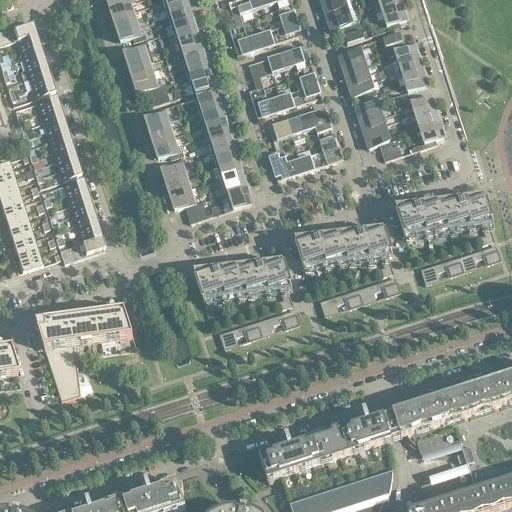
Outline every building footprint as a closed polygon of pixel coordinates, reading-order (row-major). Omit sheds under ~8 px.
[(131,7),(129,0),(123,0),(120,1),(108,5),(109,8),(109,9),(110,13),(131,7)] [(187,4),(186,0),(169,0),(163,2),(166,10),(187,4)] [(241,18),(252,14),(253,14),(248,0),(229,6),(229,7),(237,30),(244,28),(241,18)] [(265,10),(262,0),(248,0),(253,14),(265,10)] [(278,6),(276,0),(262,0),(265,10),(276,7),(278,6)] [(294,15),(288,0),(276,0),(278,6),(276,7),(280,19),(294,15)] [(345,4),(343,0),(328,0),(321,2),(324,10),(345,4)] [(403,7),(400,0),(396,0),(379,6),(382,14),(403,7)] [(190,12),(187,4),(166,10),(169,19),(190,12)] [(348,12),(345,4),(324,10),(326,18),(348,12)] [(134,15),(131,7),(110,13),(113,21),(134,15)] [(405,15),(403,7),(382,14),(384,22),(405,15)] [(193,21),(190,12),(169,19),(172,28),(193,21)] [(350,20),(348,12),(326,18),(329,26),(350,20)] [(137,23),(134,15),(113,21),(115,29),(137,23)] [(298,27),(294,15),(280,19),(283,29),(284,32),(298,27)] [(408,24),(405,15),(384,22),(387,30),(408,24)] [(353,28),(353,27),(350,20),(329,26),(332,35),(342,31),(353,28)] [(196,29),(193,21),(172,28),(174,36),(196,29)] [(139,31),(137,23),(115,29),(118,37),(139,31)] [(16,42),(34,36),(36,36),(33,27),(31,27),(30,25),(0,34),(0,49),(17,44),(16,42)] [(365,42),(360,25),(359,25),(353,27),(353,28),(342,31),(345,39),(347,47),(365,42)] [(302,39),(298,27),(284,32),(283,29),(270,33),(275,48),(301,39),(301,40),(302,39)] [(250,56),(245,42),(248,41),(244,28),(237,30),(230,32),(229,32),(238,59),(238,60),(250,56)] [(198,38),(196,29),(174,36),(177,45),(198,38)] [(142,38),(139,31),(118,37),(120,43),(121,46),(133,42),(136,41),(139,40),(142,39),(142,38)] [(275,48),(270,33),(258,38),(262,52),(275,48)] [(39,47),(37,42),(36,36),(34,36),(16,42),(17,44),(20,53),(39,47)] [(405,52),(403,44),(400,36),(383,42),(388,58),(395,56),(406,52),(405,52)] [(201,47),(198,38),(177,45),(180,53),(201,47)] [(258,38),(248,41),(245,42),(250,56),(262,52),(258,38)] [(42,57),(41,52),(39,47),(20,53),(23,63),(42,57)] [(204,55),(201,47),(180,53),(183,62),(204,55)] [(419,56),(416,48),(405,52),(406,52),(395,56),(397,63),(419,56)] [(148,58),(146,50),(145,50),(143,51),(140,52),(136,53),(124,57),(125,59),(126,61),(127,65),(148,58)] [(314,77),(306,51),(305,51),(293,54),(298,69),(296,69),(300,82),(314,77)] [(364,62),(361,53),(360,53),(360,54),(357,55),(354,56),(351,57),(350,56),(340,60),(340,59),(343,68),(364,62)] [(298,69),(293,54),(281,58),(286,73),(296,69),(298,69)] [(207,64),(204,55),(183,62),(185,70),(207,64)] [(421,64),(419,56),(397,63),(400,71),(421,64)] [(45,66),(44,61),(42,57),(23,63),(26,73),(45,66)] [(151,66),(148,58),(127,65),(129,73),(151,66)] [(286,73),(281,58),(268,62),(273,77),(286,73)] [(261,81),(272,77),(273,77),(268,62),(249,69),(257,92),(257,93),(264,91),(261,81)] [(366,70),(364,62),(343,68),(345,76),(366,70)] [(209,72),(207,64),(185,70),(188,79),(209,72)] [(424,72),(421,64),(400,71),(403,79),(424,72)] [(49,76),(47,72),(45,66),(26,73),(29,82),(49,76)] [(153,74),(151,66),(129,73),(132,81),(153,74)] [(369,78),(366,70),(345,76),(348,84),(369,78)] [(212,81),(209,72),(188,79),(191,88),(212,81)] [(426,80),(424,72),(403,79),(405,87),(426,80)] [(156,82),(153,74),(132,81),(135,89),(156,82)] [(52,86),(50,80),(49,76),(29,82),(32,92),(52,86)] [(318,90),(314,77),(300,82),(303,92),(304,94),(318,90)] [(371,86),(369,78),(348,84),(350,92),(371,86)] [(429,90),(426,80),(405,87),(408,96),(429,90)] [(215,90),(212,82),(212,81),(191,88),(194,97),(215,90)] [(158,90),(158,89),(156,82),(135,89),(137,97),(148,94),(148,93),(158,90)] [(55,96),(53,91),(52,86),(32,92),(36,102),(55,96)] [(374,94),(371,86),(350,92),(353,101),(354,101),(353,101),(363,98),(363,97),(367,96),(370,95),(373,94),(374,94)] [(171,104),(165,88),(165,87),(158,89),(158,90),(148,93),(148,94),(150,101),(153,110),(171,104)] [(322,102),(319,93),(318,90),(304,94),(303,92),(290,96),(295,110),(321,102),(322,102)] [(270,118),(265,104),(268,103),(264,91),(257,93),(257,92),(250,95),(250,94),(249,95),(258,121),(258,122),(270,118)] [(479,105),(488,97),(485,94),(476,101),(479,105)] [(219,104),(216,95),(217,95),(216,95),(195,102),(198,111),(219,104)] [(295,110),(290,96),(278,100),(282,114),(295,110)] [(60,110),(58,105),(56,100),(37,106),(40,117),(60,110)] [(282,114),(278,100),(268,103),(265,104),(270,118),(282,114)] [(435,108),(432,100),(412,106),(414,115),(435,108)] [(222,112),(222,111),(219,104),(198,111),(201,119),(222,112)] [(380,113),(378,105),(377,105),(376,105),(373,106),(370,107),(367,108),(357,111),(356,111),(359,120),(380,113)] [(438,116),(435,108),(414,115),(417,123),(438,116)] [(63,120),(61,116),(60,110),(40,117),(43,126),(63,120)] [(225,121),(222,112),(201,119),(204,128),(225,121)] [(334,140),(329,124),(329,123),(326,114),(325,113),(314,117),(318,131),(316,132),(320,144),(334,140)] [(383,121),(380,113),(359,120),(362,128),(383,121)] [(169,124),(167,116),(166,116),(164,116),(161,117),(157,119),(145,122),(146,125),(147,126),(148,131),(169,124)] [(440,124),(438,116),(417,123),(419,131),(440,124)] [(318,131),(314,117),(308,119),(308,118),(307,119),(301,121),(306,135),(316,132),(318,131)] [(66,130),(64,124),(63,120),(43,126),(46,136),(66,130)] [(228,130),(225,121),(204,128),(207,136),(228,130)] [(306,135),(301,121),(295,123),(288,125),(293,139),(306,135)] [(385,129),(383,121),(362,128),(364,136),(385,129)] [(172,132),(169,124),(148,131),(151,139),(172,132)] [(443,132),(440,124),(419,131),(422,139),(443,132)] [(281,143),(292,139),(293,139),(288,125),(269,131),(269,132),(277,155),(284,153),(281,143)] [(388,137),(385,129),(364,136),(367,144),(388,137)] [(69,140),(67,135),(66,130),(46,136),(49,146),(69,140)] [(230,138),(228,130),(207,136),(209,145),(230,138)] [(174,140),(172,132),(151,139),(153,147),(174,140)] [(436,144),(446,141),(443,132),(422,139),(425,148),(422,148),(424,152),(437,148),(436,144)] [(390,145),(390,144),(388,137),(367,144),(370,153),(370,152),(380,149),(380,148),(390,145)] [(233,147),(230,138),(209,145),(212,153),(233,147)] [(72,149),(70,144),(69,140),(49,146),(53,155),(72,149)] [(177,148),(174,140),(153,147),(156,155),(177,148)] [(338,152),(336,147),(336,146),(334,140),(320,144),(323,154),(324,157),(338,152)] [(403,159),(397,143),(397,142),(390,144),(390,145),(380,148),(380,149),(382,156),(385,165),(403,159)] [(236,155),(233,147),(212,153),(215,162),(236,155)] [(179,156),(177,148),(156,155),(158,160),(158,163),(170,159),(174,158),(177,157),(179,156)] [(75,159),(74,155),(72,149),(53,155),(56,165),(75,159)] [(342,164),(338,152),(324,157),(323,154),(310,158),(315,173),(331,167),(331,168),(332,168),(331,167),(341,164),(341,165),(342,164)] [(290,181),(285,166),(288,166),(284,153),(277,155),(270,157),(269,157),(275,174),(278,184),(278,185),(290,181)] [(239,164),(236,155),(215,162),(218,171),(239,164)] [(315,173),(310,158),(298,162),(302,177),(308,175),(309,175),(315,173)] [(78,169),(77,163),(75,159),(56,165),(59,175),(78,169)] [(302,177),(298,162),(288,166),(285,166),(290,181),(296,179),(302,177)] [(241,172),(239,164),(218,171),(220,179),(241,172)] [(0,177),(12,173),(9,165),(0,167),(0,177)] [(186,175),(183,168),(183,167),(180,168),(177,169),(174,170),(162,174),(163,176),(163,178),(164,182),(186,175)] [(82,179),(80,174),(78,169),(59,175),(62,185),(82,179)] [(244,181),(241,172),(220,179),(223,188),(244,181)] [(0,186),(15,182),(12,173),(0,177),(0,186)] [(188,183),(186,175),(164,182),(167,190),(188,183)] [(247,190),(244,181),(223,188),(226,196),(247,190)] [(0,196),(18,191),(15,182),(0,186),(0,196)] [(86,193),(84,188),(83,183),(63,189),(67,199),(86,193)] [(191,191),(188,183),(167,190),(170,198),(191,191)] [(250,198),(247,190),(226,196),(229,205),(250,198)] [(0,205),(20,199),(18,191),(0,196),(0,205)] [(193,199),(191,191),(170,198),(172,206),(193,199)] [(89,203),(88,198),(86,193),(67,199),(70,209),(89,203)] [(252,207),(250,200),(250,199),(250,198),(229,205),(231,214),(252,207)] [(23,208),(20,199),(0,205),(0,206),(3,215),(23,208)] [(196,207),(193,199),(172,206),(175,214),(186,211),(185,211),(196,207)] [(494,231),(485,201),(440,206),(450,236),(483,232),(485,239),(480,241),(480,240),(479,241),(482,249),(494,245),(495,245),(490,231),(494,230),(494,231)] [(92,213),(91,207),(89,203),(70,209),(73,219),(92,213)] [(208,221),(203,205),(203,204),(196,207),(185,211),(186,211),(188,219),(191,227),(208,221)] [(450,236),(440,206),(396,212),(399,220),(406,241),(450,236)] [(26,217),(23,208),(3,215),(5,223),(26,217)] [(96,222),(94,218),(92,213),(73,219),(76,229),(96,222)] [(29,225),(26,217),(5,223),(8,232),(29,225)] [(99,232),(97,227),(96,222),(76,229),(79,238),(99,232)] [(32,234),(29,225),(8,232),(11,241),(32,234)] [(102,243),(100,237),(99,232),(79,238),(82,247),(83,249),(102,243)] [(393,263),(384,233),(340,239),(349,268),(382,264),(384,271),(379,273),(381,281),(382,281),(394,277),(390,263),(393,263)] [(34,243),(32,234),(11,241),(14,249),(34,243)] [(349,268),(340,239),(295,244),(305,274),(305,273),(349,268)] [(37,251),(34,243),(14,249),(17,258),(37,251)] [(64,268),(104,255),(103,252),(105,252),(102,243),(83,249),(82,247),(60,254),(64,268)] [(475,265),(486,261),(488,268),(501,264),(496,249),(459,261),(464,276),(477,272),(475,265)] [(40,260),(37,251),(17,258),(19,267),(40,260)] [(43,269),(40,260),(19,267),(22,275),(43,269)] [(438,276),(449,273),(451,280),(464,276),(459,261),(421,273),(426,288),(440,284),(438,276)] [(293,295),(283,266),(239,271),(248,301),(282,297),(284,303),(278,305),(281,314),(281,313),(293,309),(293,310),(293,309),(289,296),(292,295),(293,295)] [(248,301),(239,271),(195,276),(204,306),(205,306),(248,301)] [(374,296),(385,293),(388,300),(400,296),(395,281),(358,293),(363,308),(377,304),(374,296)] [(337,308),(348,305),(350,312),(363,308),(358,293),(336,300),(320,305),(325,320),(339,316),(337,308)] [(273,329),(284,325),(287,333),(300,329),(295,313),(294,313),(294,314),(257,326),(262,341),(276,336),(273,329)] [(81,399),(78,375),(74,349),(134,341),(125,315),(111,317),(52,325),(37,327),(40,337),(38,338),(41,354),(45,353),(62,405),(81,399)] [(236,341),(247,337),(250,345),(262,341),(257,326),(220,338),(225,352),(225,353),(239,348),(236,341)] [(0,380),(17,378),(9,352),(0,353),(0,380)] [(511,405),(511,394),(508,381),(507,379),(476,389),(477,391),(484,414),(495,412),(505,409),(511,405)] [(484,414),(477,391),(476,389),(445,399),(446,401),(453,424),(464,422),(474,419),(484,414)] [(453,424),(446,401),(445,399),(442,399),(414,408),(415,411),(422,434),(433,432),(443,429),(453,424)] [(422,434),(415,411),(414,408),(393,415),(393,416),(385,418),(384,419),(384,418),(369,423),(367,418),(363,419),(365,424),(351,429),(352,431),(357,447),(370,443),(371,446),(376,444),(375,441),(390,436),(392,444),(401,441),(401,442),(412,439),(422,434)] [(357,447),(352,431),(351,429),(319,439),(319,442),(324,457),(338,453),(339,456),(344,454),(343,451),(357,447)] [(281,481),(389,446),(392,445),(392,444),(390,436),(375,441),(376,444),(371,446),(370,443),(357,447),(343,451),(344,454),(339,456),(338,453),(324,457),(298,466),(299,469),(293,471),(292,468),(279,472),(281,481)] [(450,452),(451,447),(452,447),(453,446),(453,445),(453,444),(453,443),(453,442),(452,442),(451,441),(450,441),(449,441),(448,442),(447,438),(447,437),(417,447),(422,461),(450,452)] [(324,457),(319,442),(319,439),(291,448),(289,443),(286,444),(287,449),(273,454),(274,456),(279,472),(292,468),(293,471),(299,469),(298,466),(324,457)] [(291,511),(393,478),(393,474),(393,472),(393,469),(393,468),(393,464),(392,462),(392,458),(391,453),(390,449),(389,446),(281,481),(284,489),(285,493),(291,511)] [(475,466),(471,452),(462,455),(467,469),(475,466)] [(279,472),(274,456),(273,454),(259,458),(268,485),(281,481),(279,472)] [(346,511),(388,499),(389,498),(389,499),(390,498),(390,497),(391,493),(392,489),(392,487),(392,484),(393,478),(291,511),(346,511)] [(416,508),(464,492),(464,491),(463,488),(464,488),(465,487),(466,487),(466,486),(466,485),(466,484),(466,483),(465,482),(464,482),(464,481),(463,481),(462,482),(459,478),(430,488),(422,490),(416,508)] [(502,511),(511,509),(511,482),(511,483),(485,491),(491,511),(502,511)] [(183,511),(186,511),(182,499),(183,498),(184,498),(183,490),(180,490),(178,484),(166,488),(167,491),(168,493),(166,493),(171,511),(183,511)] [(171,511),(166,493),(168,493),(167,491),(152,496),(151,494),(151,493),(149,488),(145,489),(147,494),(145,495),(145,496),(146,498),(131,502),(131,504),(133,504),(135,511),(171,511)] [(491,511),(485,491),(470,496),(469,496),(461,499),(441,505),(443,511),(491,511)] [(365,511),(383,506),(390,504),(390,503),(388,499),(346,511),(365,511)] [(135,511),(133,504),(131,504),(131,502),(130,500),(118,503),(121,511),(135,511)] [(121,511),(118,503),(107,507),(108,510),(109,511),(107,511),(121,511)]
